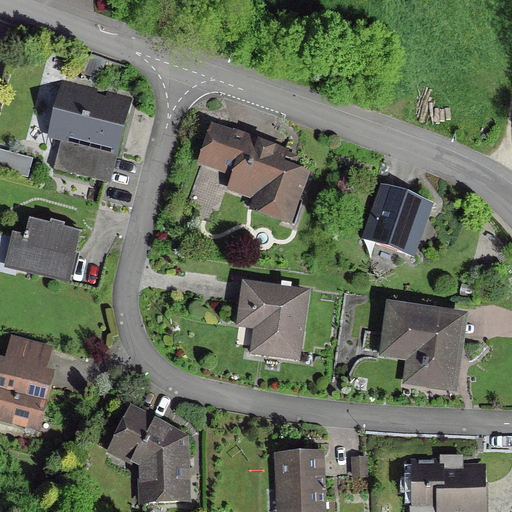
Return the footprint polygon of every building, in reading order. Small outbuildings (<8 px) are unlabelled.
[(95,78),(101,62),(85,56),(79,72),(95,78)] [(126,101),(129,102),(130,100),(105,93),(103,101),(93,98),(95,91),(59,82),(59,84),(62,85),(52,123),(63,126),(51,170),(92,181),(100,152),(112,155),(126,101)] [(232,137),(231,138),(211,131),(208,140),(228,147),(220,170),(234,176),(229,190),(255,199),(253,206),(288,219),(303,177),(289,172),(291,166),(278,162),(281,155),(232,137)] [(424,207),(429,209),(430,207),(378,189),(377,190),(383,192),(366,240),(361,238),(360,240),(412,258),(412,256),(407,255),(424,207)] [(15,269),(64,282),(76,232),(30,220),(26,236),(23,235),(15,269)] [(295,359),(304,295),(242,286),(238,313),(256,316),(250,353),(295,359)] [(450,388),(460,320),(388,310),(382,354),(421,360),(418,384),(450,388)] [(0,415),(7,417),(6,421),(34,428),(47,378),(38,375),(44,350),(13,341),(7,364),(3,366),(0,365),(0,415)] [(182,452),(183,452),(182,440),(129,412),(114,441),(137,453),(140,504),(185,502),(184,468),(182,468),(182,452)] [(277,511),(297,511),(321,511),(319,459),(275,460),(277,511)] [(439,470),(439,464),(411,465),(411,511),(436,510),(436,511),(481,511),(481,470),(439,470)]
